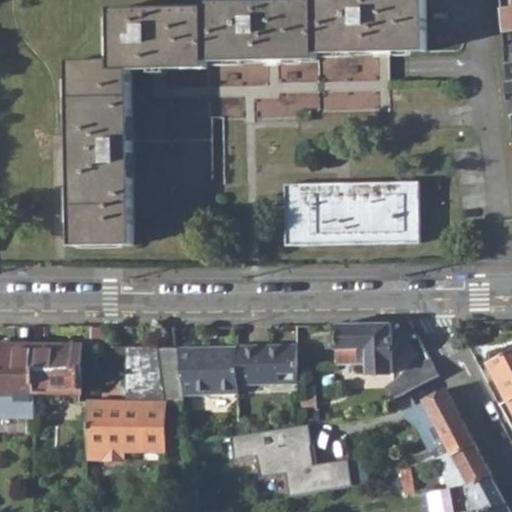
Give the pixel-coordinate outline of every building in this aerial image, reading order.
[(69,62),(74,246),(134,246),(134,224),(214,223),(213,121),(389,116),(387,53),(428,52),(427,0),(316,0),(317,1),(210,3),(209,10),(115,13),(114,61),(69,62)] [(511,6),(500,8),(503,30),(511,29),(511,6)] [(285,185),(287,245),(420,243),(417,182),(285,185)] [(369,365),(369,375),(394,373),(394,324),(339,325),(339,366),(369,365)] [(93,348),(106,349),(108,328),(93,328),(93,348)] [(0,420),(37,421),(37,391),(38,346),(0,345),(0,420)] [(38,346),(37,391),(83,392),(83,347),(38,346)] [(91,403),(89,462),(130,461),(130,452),(168,452),(169,401),(187,402),(186,396),(181,356),(180,347),(135,348),(136,388),(138,388),(138,403),(91,403)] [(181,356),(186,396),(239,395),(239,385),(239,347),(180,347),(181,356)] [(239,347),(239,385),(299,385),(298,347),(239,347)] [(511,349),(487,363),(509,401),(511,399),(511,349)] [(403,373),(407,381),(413,390),(440,375),(432,360),(403,373)] [(413,390),(401,396),(406,405),(411,403),(415,409),(428,402),(448,443),(419,455),(423,463),(443,458),(456,455),(477,444),(440,375),(413,390)] [(401,396),(413,390),(407,381),(392,389),(398,398),(401,396)] [(370,402),(371,416),(391,414),(389,399),(370,402)] [(306,425),(234,438),(237,457),(258,453),(262,476),(288,472),(292,495),(350,485),(346,462),(313,467),(306,425)] [(193,443),(194,458),(225,453),(224,438),(193,443)] [(443,458),(452,491),(475,488),(494,477),(477,444),(456,455),(443,458)] [(403,469),(408,497),(419,495),(413,466),(403,469)] [(447,492),(449,511),(482,511),(510,507),(494,477),(475,488),(452,491),(447,492)] [(201,511),(198,490),(155,498),(157,511),(201,511)]
